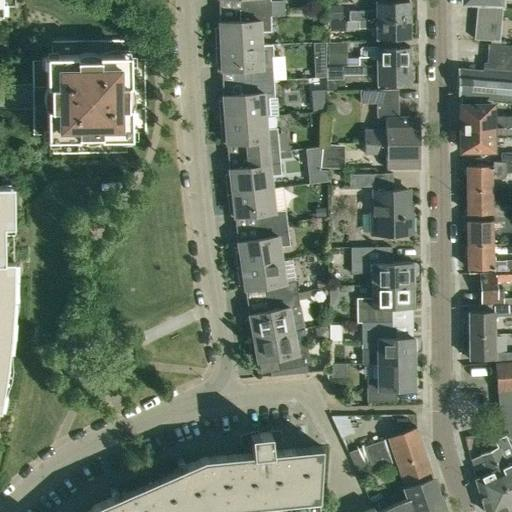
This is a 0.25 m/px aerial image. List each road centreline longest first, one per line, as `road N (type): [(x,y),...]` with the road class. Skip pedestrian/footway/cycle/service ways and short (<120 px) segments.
road 1 (residential): [(435,0),(441,415),(465,511)]
road 2 (residential): [(222,398),(188,0)]
road 3 (residential): [(1,511),(75,451),(194,400),(222,398)]
road 4 (residential): [(353,503),(312,393),(222,398)]
